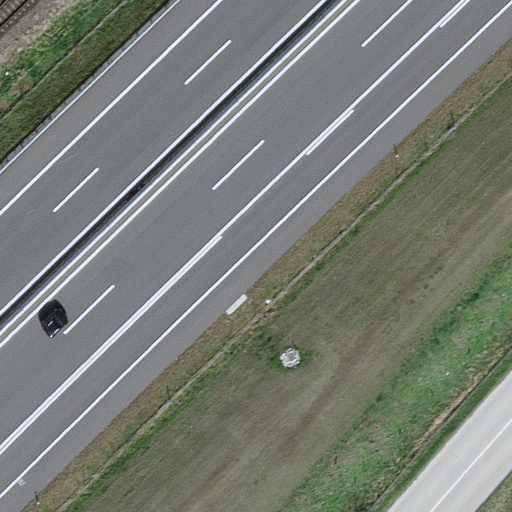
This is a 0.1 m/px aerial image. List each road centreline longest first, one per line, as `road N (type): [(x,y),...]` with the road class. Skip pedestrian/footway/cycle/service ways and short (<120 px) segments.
road 1 (motorway): [(0,399),(416,0)]
road 2 (motorway): [(272,0),(0,262)]
road 3 (unclassified): [(511,416),(426,511)]
